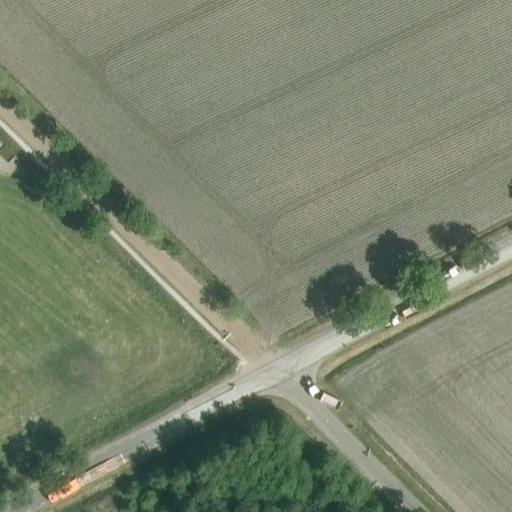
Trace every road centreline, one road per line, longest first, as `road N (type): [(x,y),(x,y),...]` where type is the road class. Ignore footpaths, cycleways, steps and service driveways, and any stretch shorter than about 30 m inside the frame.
road 1 (track): [(0,99),(275,371)]
road 2 (unclassified): [(9,511),(275,371)]
road 3 (unclassified): [(275,371),(511,247)]
road 4 (unclassified): [(418,511),(275,371)]
